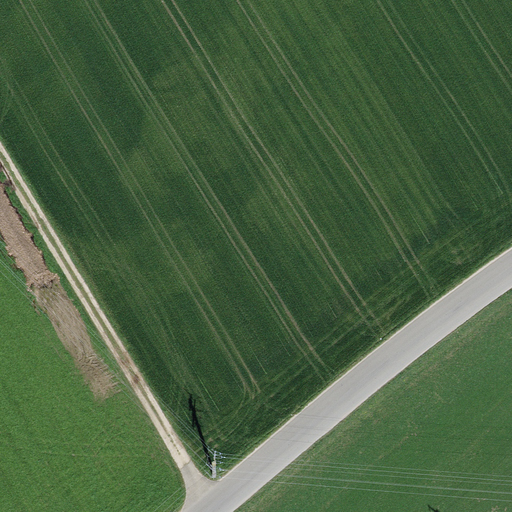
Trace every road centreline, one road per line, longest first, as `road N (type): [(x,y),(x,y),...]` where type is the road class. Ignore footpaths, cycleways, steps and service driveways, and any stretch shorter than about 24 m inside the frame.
road 1 (unclassified): [(187,511),(408,325),(511,259)]
road 2 (track): [(205,495),(0,159)]
